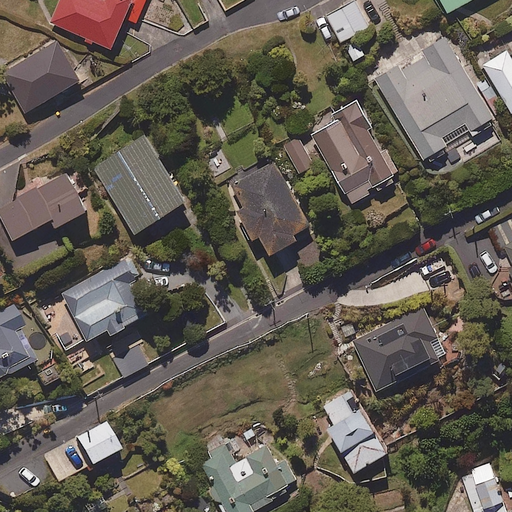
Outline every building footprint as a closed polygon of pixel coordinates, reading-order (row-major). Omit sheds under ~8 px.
[(106,0),(105,0),(61,0),(52,21),(114,49),(128,18),(138,22),(148,0),(106,0)] [(474,0),(443,0),(451,13),(474,0)] [(371,27),(358,2),(328,17),(342,42),(371,27)] [(496,118),(448,39),(379,81),(428,160),(496,118)] [(83,81),(60,40),(4,72),(27,113),(83,81)] [(511,56),(509,51),(485,65),(511,109),(511,56)] [(401,173),(358,101),(324,121),(328,127),(314,135),(353,201),(401,173)] [(191,202),(147,135),(95,169),(139,236),(191,202)] [(316,165),(299,138),(285,146),(302,174),(316,165)] [(274,162),(226,191),(239,211),(233,215),(249,242),(261,234),(273,254),(315,229),(274,162)] [(55,221),(59,230),(92,212),(70,171),(0,208),(0,213),(15,242),(55,221)] [(63,294),(68,304),(89,342),(92,341),(111,330),(114,335),(156,311),(136,275),(140,273),(131,256),(63,294)] [(0,382),(39,363),(22,330),(27,327),(16,305),(0,313),(0,382)] [(450,357),(423,305),(355,341),(382,392),(450,357)] [(391,454),(349,384),(321,401),(335,423),(329,426),(358,474),(391,454)] [(0,435),(40,419),(32,399),(0,411),(0,435)] [(121,451),(106,422),(62,445),(77,474),(121,451)] [(215,463),(201,470),(224,511),(257,511),(256,509),(289,490),(286,485),(299,478),(288,458),(280,463),(270,444),(239,461),(225,435),(206,446),(215,463)] [(510,511),(491,463),(461,475),(475,511),(510,511)]
